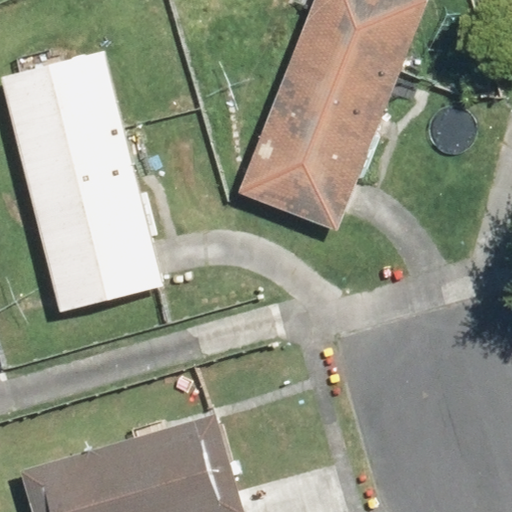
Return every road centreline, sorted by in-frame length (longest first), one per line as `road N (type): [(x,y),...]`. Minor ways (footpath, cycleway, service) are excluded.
road 1 (residential): [(509,511),(441,324)]
road 2 (residential): [(511,171),(441,324)]
